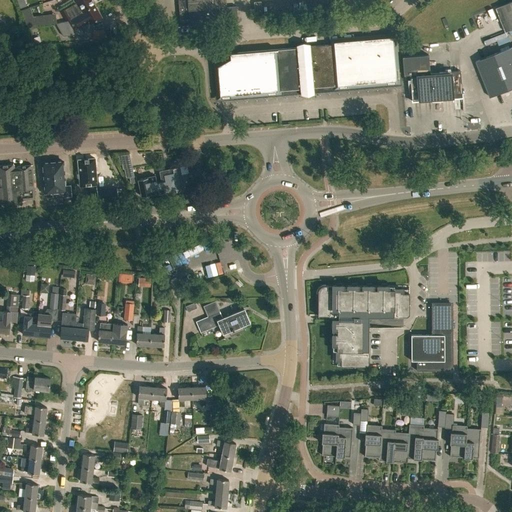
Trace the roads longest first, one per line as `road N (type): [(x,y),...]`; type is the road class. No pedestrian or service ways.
road 1 (residential): [(141,52),(372,23),(409,0)]
road 2 (primary): [(0,233),(249,211)]
road 3 (residential): [(396,142),(393,99),(227,112),(227,139)]
road 4 (residential): [(493,511),(473,500),(381,503),(262,484)]
road 5 (residential): [(72,359),(149,366),(290,360)]
road 6 (primary): [(308,204),(511,181)]
road 7 (residential): [(286,275),(405,261),(462,226)]
road 8 (residential): [(0,150),(164,139)]
road 9 (residential): [(56,511),(72,359)]
road 10 (tertiary): [(262,484),(290,360)]
road 11 (residential): [(396,142),(334,131),(274,135)]
